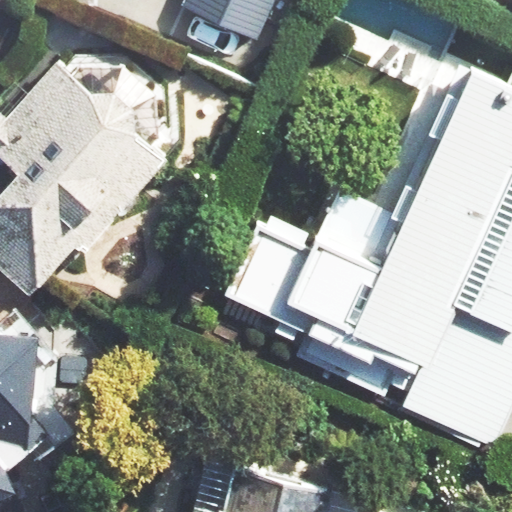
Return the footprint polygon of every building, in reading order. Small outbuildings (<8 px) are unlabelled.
[(268,0),(174,0),(172,7),(252,41),(268,0)] [(217,292),(310,334),(390,370),(377,398),(486,448),(511,390),(511,72),(504,89),(435,58),(370,202),(334,185),(311,234),(255,209),(217,292)] [(0,169),(5,173),(0,178),(0,264),(25,286),(65,240),(75,249),(153,159),(43,63),(2,111),(0,109),(0,169)] [(21,329),(0,327),(0,486),(4,484),(0,476),(0,431),(13,432),(21,329)] [(302,511),(308,484),(219,466),(209,511),(302,511)]
